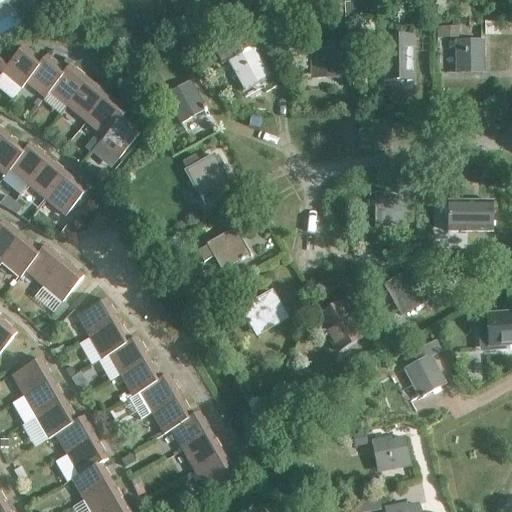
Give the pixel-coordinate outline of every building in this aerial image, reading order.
[(292,0),(265,0),(267,14),(295,9),(292,0)] [(382,38),(382,50),(383,82),(411,81),(411,37),(382,38)] [(455,74),(483,73),(483,42),(455,42),(455,74)] [(311,75),(339,75),(338,44),(310,44),(311,75)] [(22,48),(8,66),(0,59),(0,74),(1,73),(20,89),(46,58),(46,57),(41,63),(22,48)] [(243,89),(268,75),(252,48),(228,62),(243,89)] [(64,73),(46,58),(20,89),(21,90),(26,84),(44,99),(70,67),(69,67),(64,73)] [(70,67),(44,99),(49,93),(67,108),(89,83),(70,67)] [(107,98),(89,83),(67,108),(86,123),(107,98)] [(164,96),(180,124),(205,111),(189,83),(164,96)] [(126,114),(107,98),(86,123),(103,138),(98,144),(99,145),(126,114)] [(126,114),(99,145),(118,161),(139,135),(120,120),(126,114)] [(0,173),(4,177),(30,146),(30,145),(25,151),(7,136),(0,144),(0,173)] [(30,146),(4,177),(10,171),(27,186),(49,161),(30,146)] [(233,191),(228,183),(213,157),(185,172),(200,199),(213,191),(218,200),(233,191)] [(46,202),(67,176),(49,161),(27,186),(46,202)] [(67,176),(46,202),(65,218),(86,192),(67,176)] [(407,228),(407,194),(377,194),(377,227),(372,227),(372,230),(381,231),(381,228),(407,228)] [(492,203),(447,203),(447,233),(492,233),(492,203)] [(22,238),(3,222),(0,226),(0,262),(1,263),(22,238)] [(252,257),(250,254),(236,229),(208,246),(209,247),(199,253),(205,264),(215,259),(223,273),(252,257)] [(407,235),(407,248),(423,248),(423,235),(407,235)] [(40,253),(22,238),(1,263),(19,279),(45,247),(40,253)] [(64,263),(45,247),(19,279),(20,279),(25,273),(43,288),(64,263)] [(511,258),(511,249),(496,249),(496,259),(511,258)] [(64,263),(43,288),(62,304),(83,278),(64,263)] [(402,316),(428,300),(411,271),(385,286),(402,316)] [(257,336),(287,318),(271,292),(242,310),(257,336)] [(89,339),(118,323),(105,301),(77,318),(89,339)] [(322,312),(326,320),(321,323),(338,352),(364,338),(347,308),(341,311),(337,303),(322,312)] [(511,346),(511,313),(486,316),(487,322),(478,322),(479,334),(487,333),(489,352),(504,350),(504,347),(511,346)] [(0,321),(0,354),(16,335),(0,321)] [(101,360),(137,340),(136,339),(129,343),(118,323),(89,339),(101,360)] [(137,340),(101,360),(101,361),(108,357),(120,377),(149,360),(137,340)] [(445,384),(431,357),(441,352),(436,342),(417,352),(421,361),(405,369),(420,398),(445,384)] [(23,398),(52,382),(40,360),(11,377),(23,398)] [(132,397),(168,377),(167,376),(160,380),(149,360),(120,377),(132,397)] [(151,414),(180,398),(168,377),(132,397),(132,398),(139,394),(151,414)] [(64,402),(52,382),(23,398),(35,419),(64,402)] [(180,398),(151,414),(163,435),(198,415),(198,414),(191,418),(180,398)] [(76,423),(64,402),(35,419),(47,440),(83,419),(76,423)] [(198,415),(163,435),(163,436),(170,432),(182,452),(210,435),(198,415)] [(66,457),(95,440),(83,419),(47,440),(48,440),(55,436),(66,457)] [(194,473),(222,456),(210,435),(182,452),(194,473)] [(377,467),(409,461),(404,439),(387,442),(387,440),(372,443),(377,467)] [(107,461),(95,440),(66,457),(78,477),(71,481),(72,481),(107,461)] [(222,456),(194,473),(206,494),(235,478),(222,456)] [(84,502),(112,485),(101,465),(107,461),(72,481),(84,502)] [(114,511),(124,506),(112,485),(84,502),(89,511),(114,511)]
